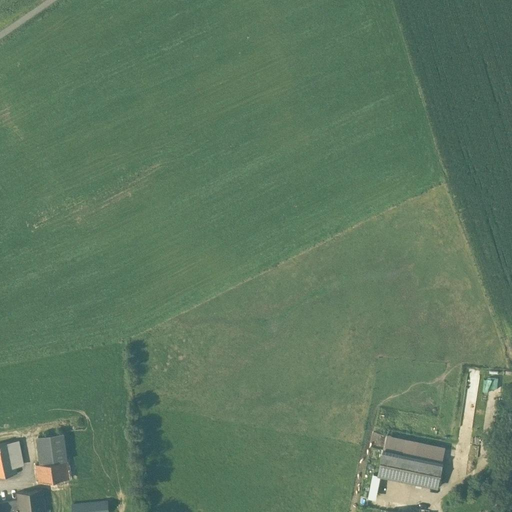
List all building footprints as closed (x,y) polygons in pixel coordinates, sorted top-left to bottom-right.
[(63,432),(38,435),(42,464),(67,460),(63,432)] [(18,463),(14,441),(10,442),(14,463),(18,463)] [(10,442),(0,443),(0,476),(16,473),(14,463),(10,442)] [(442,463),(384,450),(378,474),(437,487),(442,463)] [(42,464),(36,465),(39,482),(69,478),(67,460),(42,464)] [(45,511),(42,489),(18,492),(18,499),(20,511),(45,511)] [(20,511),(18,499),(0,501),(0,511),(20,511)] [(107,501),(72,504),(72,511),(103,511),(108,511),(107,501)]
